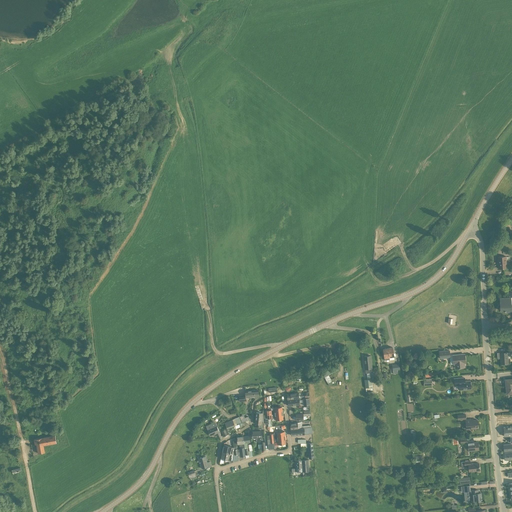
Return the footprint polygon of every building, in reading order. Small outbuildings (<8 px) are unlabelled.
[(506,256),(498,257),(498,268),(507,268),(506,256)] [(510,298),(511,297),(511,294),(511,292),(509,292),(509,298),(500,298),(501,311),(505,310),(505,313),(511,312),(511,306),(511,307),(510,298)] [(507,352),(499,353),(499,358),(500,358),(501,364),(508,363),(510,363),(509,358),(508,358),(507,353),(511,352),(511,347),(507,348),(507,352)] [(440,358),(450,357),(449,350),(439,351),(440,358)] [(454,364),(455,364),(455,368),(465,367),(464,363),(465,363),(464,354),(453,355),(454,364)] [(369,369),(372,369),(371,356),(364,356),(365,369),(365,374),(370,373),(369,369)] [(334,383),(329,374),(339,369),(336,362),(321,370),(329,386),(334,383)] [(394,374),(398,373),(397,370),(400,369),(399,363),(392,365),(393,370),(394,374)] [(470,382),(470,381),(465,382),(464,378),(454,379),(455,385),(459,384),(460,390),(471,389),(470,386),(471,385),(471,383),(470,382)] [(249,397),(259,396),(258,389),(248,390),(245,391),(245,395),(240,395),(239,395),(239,396),(239,401),(246,401),(246,397),(249,397)] [(265,415),(283,413),(282,406),(274,407),(274,410),(274,411),(271,411),(271,410),(265,410),(265,415)] [(466,429),(478,428),(477,420),(471,420),(471,419),(465,420),(466,429)] [(225,422),(227,428),(234,426),(232,420),(225,422)] [(216,434),(215,435),(217,440),(219,440),(223,438),(219,432),(216,425),(216,426),(214,422),(207,425),(210,435),(215,432),(215,433),(216,433),(216,434)] [(311,427),(291,429),(291,435),(303,434),(305,434),(312,433),(312,427),(311,427)] [(260,442),(260,437),(262,437),(261,430),(251,431),(252,438),(256,438),(256,442),(260,442)] [(267,435),(267,440),(285,437),(284,431),(277,432),(277,433),(275,433),(269,434),(270,435),(267,435)] [(44,452),(43,445),(57,442),(55,435),(34,439),(35,444),(37,444),(38,453),(44,452)] [(243,437),(244,443),(244,447),(246,458),(253,456),(252,450),(248,451),(248,449),(247,449),(247,446),(247,443),(250,442),(249,436),(243,437)] [(238,454),(238,455),(239,460),(245,458),(245,456),(243,443),(244,443),(243,437),(236,438),(237,444),(239,444),(240,448),(240,449),(240,451),(238,452),(238,454)] [(285,437),(267,440),(268,446),(268,449),(275,449),(275,445),(278,444),(286,444),(285,437)] [(313,442),(306,442),(306,447),(309,447),(310,458),(314,458),(313,442)] [(473,443),(473,442),(468,442),(469,451),(478,450),(478,442),(473,443)] [(224,445),(222,452),(238,455),(238,454),(238,452),(237,449),(237,446),(236,444),(235,444),(233,447),(230,446),(224,445)] [(239,460),(238,455),(222,452),(221,459),(227,460),(227,459),(230,460),(232,460),(233,460),(233,462),(239,460)] [(206,456),(199,458),(201,468),(211,466),(210,462),(207,462),(206,456)] [(470,460),(464,461),(464,466),(468,465),(469,472),(479,471),(479,463),(471,464),(470,460)] [(196,477),(195,474),(194,470),(187,472),(189,476),(190,479),(196,477)] [(464,491),(469,491),(470,502),(482,501),(481,493),(478,493),(478,490),(470,490),(470,485),(461,486),(462,491),(464,491)]
